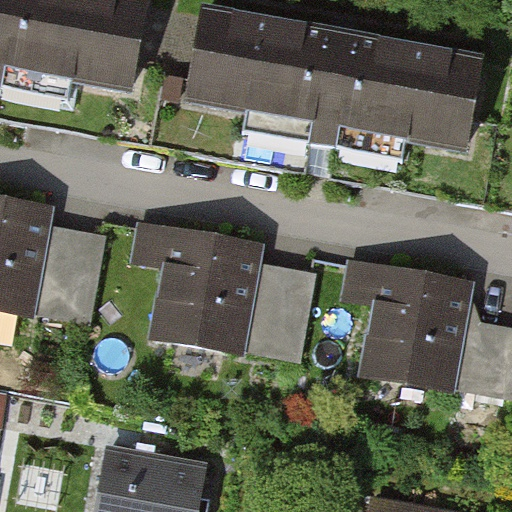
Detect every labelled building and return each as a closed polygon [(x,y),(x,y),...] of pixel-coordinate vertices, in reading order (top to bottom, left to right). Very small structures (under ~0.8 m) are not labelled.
[(151,0),(0,0),(0,70),(135,93),(151,0)] [(484,50),(204,5),(188,103),(468,148),(484,50)] [(49,214),(0,204),(0,310),(30,316),(49,214)] [(260,251),(179,236),(159,340),(241,355),(260,251)] [(469,290),(389,275),(369,378),(449,393),(469,290)] [(0,386),(0,426),(14,427),(16,387),(0,386)] [(233,511),(240,475),(134,455),(122,511),(233,511)]
